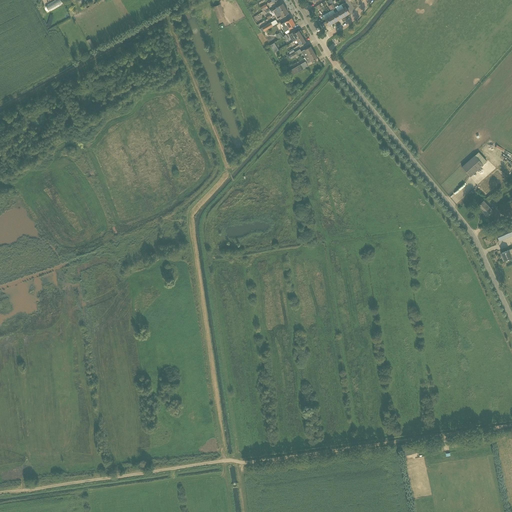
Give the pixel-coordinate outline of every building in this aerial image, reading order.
[(55,0),(46,6),(49,11),(63,3),(60,0),(55,0)] [(285,8),(282,3),(272,9),(275,14),(285,8)] [(349,13),(347,9),(343,3),(341,4),(343,8),(340,10),(344,16),(349,13)] [(344,16),(340,10),(338,11),(335,7),(333,8),(332,8),(335,13),(339,19),(344,16)] [(288,13),(285,8),(275,14),(278,19),(288,13)] [(222,20),(217,11),(213,14),(217,22),(222,20)] [(325,19),(328,25),(334,22),(330,16),(328,12),(322,15),(325,19)] [(339,19),(335,13),(330,16),(334,22),(339,19)] [(291,18),(287,20),(285,22),(281,24),(283,27),(282,28),(284,32),(289,29),(293,27),(293,26),(295,25),(291,18)] [(273,26),(271,22),(260,29),(262,32),(264,31),(273,26)] [(302,36),(299,30),(296,32),(295,31),(289,35),(293,42),(296,40),(302,36)] [(306,42),(302,36),(296,40),(298,43),(295,45),(297,47),(306,42)] [(310,46),(306,49),(301,51),(305,57),(314,52),(310,46)] [(305,57),(307,61),(308,63),(317,58),(314,52),(305,57)] [(301,64),(288,72),(291,76),(304,69),(301,64)] [(483,164),(487,161),(479,152),(461,167),(470,177),(483,165),(483,164)] [(500,166),(478,185),(486,194),(508,175),(500,166)] [(486,217),(492,211),(483,201),(477,206),(486,217)] [(502,214),(511,209),(511,202),(500,209),(502,214)] [(499,241),(511,235),(511,226),(496,234),(499,241)] [(511,248),(502,253),(503,257),(502,257),(503,260),(505,260),(511,258),(511,257),(511,248)] [(407,460),(406,454),(416,454),(416,447),(403,448),(404,460),(407,460)]
